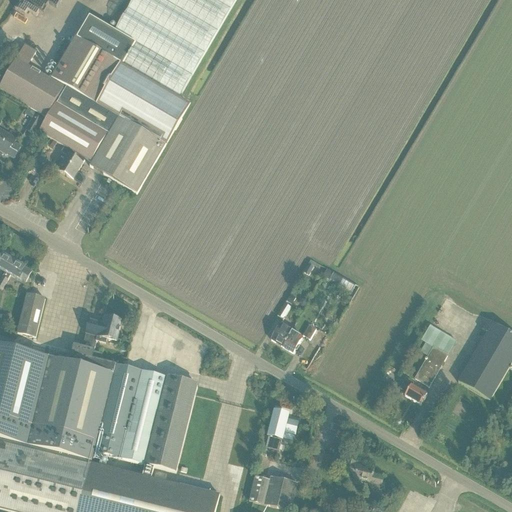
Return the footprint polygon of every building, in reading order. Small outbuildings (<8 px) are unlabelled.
[(166,147),(165,146),(189,105),(179,99),(237,0),(134,0),(115,33),(88,16),(51,80),(29,67),(37,53),(26,46),(0,87),(0,91),(47,119),(40,132),(54,141),(58,143),(64,147),(61,153),(66,156),(57,171),(73,181),(86,160),(91,163),(107,134),(109,135),(90,167),(137,196),(166,147)] [(26,131),(35,136),(43,120),(34,115),(26,131)] [(18,140),(10,136),(0,130),(0,152),(14,160),(15,158),(22,147),(16,144),(18,140)] [(102,198),(109,201),(113,193),(106,189),(102,198)] [(16,281),(24,286),(32,273),(24,268),(25,267),(3,254),(0,258),(0,271),(5,274),(0,281),(0,290),(2,292),(10,277),(16,280),(16,281)] [(309,264),(304,273),(309,276),(314,267),(309,264)] [(327,270),(323,277),(329,281),(333,274),(327,270)] [(358,292),(362,287),(344,273),(340,278),(358,292)] [(0,334),(17,339),(18,335),(37,340),(46,300),(27,295),(18,333),(0,328),(0,334)] [(293,305),(296,299),(290,295),(287,301),(293,305)] [(334,307),(327,303),(324,308),(331,312),(334,307)] [(284,320),(291,308),(285,305),(277,316),(284,320)] [(318,318),(323,320),(327,313),(322,310),(318,318)] [(0,326),(7,328),(10,318),(0,314),(0,326)] [(101,323),(90,320),(87,334),(83,351),(73,348),(70,364),(0,346),(0,510),(8,511),(216,511),(220,497),(160,482),(151,480),(154,469),(160,470),(176,474),(198,386),(160,377),(116,366),(92,360),(96,342),(106,345),(108,340),(117,343),(122,322),(107,317),(103,328),(100,327),(101,323)] [(490,403),(511,365),(511,335),(488,321),(482,331),(487,334),(458,383),(490,403)] [(293,354),(303,339),(280,325),(271,341),(293,354)] [(314,336),(317,332),(316,331),(316,330),(310,326),(306,333),(303,331),(301,336),(304,338),(311,341),(314,336)] [(430,327),(422,341),(426,344),(421,353),(428,357),(415,380),(429,389),(456,342),(430,327)] [(319,350),(312,346),(306,355),(314,359),(319,350)] [(94,353),(92,360),(100,361),(101,354),(94,353)] [(421,407),(428,396),(412,387),(414,383),(407,379),(400,389),(407,394),(405,397),(421,407)] [(280,453),(284,432),(294,435),(295,432),(297,432),(298,428),(296,426),(297,424),(287,421),(288,417),(275,414),(271,430),(266,449),(280,453)] [(356,466),(357,459),(342,456),(340,464),(345,465),(341,484),(352,487),(353,484),(361,486),(362,484),(370,487),(370,489),(380,491),(383,478),(373,476),(374,470),(356,466)] [(287,511),(291,511),(298,485),(271,478),(270,482),(255,478),(249,502),(287,511)]
